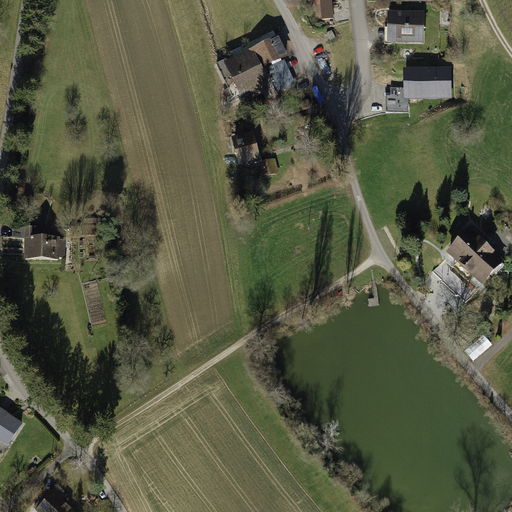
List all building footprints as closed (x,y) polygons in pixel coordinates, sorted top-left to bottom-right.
[(332,0),(298,0),(299,1),(310,0),(312,0),(315,21),(335,19),(332,0)] [(425,14),(386,13),(386,46),(425,46),(425,14)] [(277,38),(251,50),(263,73),(288,61),(277,38)] [(251,50),(223,63),(242,101),(270,88),(263,73),(251,50)] [(452,68),(403,69),(404,101),(453,100),(452,68)] [(254,133),(232,139),(239,167),(262,161),(254,133)] [(278,159),(261,163),(264,178),(281,175),(278,159)] [(472,223),(443,251),(480,289),(509,261),(472,223)] [(44,229),(25,229),(25,263),(65,263),(65,240),(44,240),(44,229)] [(23,424),(0,409),(0,443),(8,448),(23,424)] [(78,511),(54,490),(37,510),(39,511),(78,511)]
